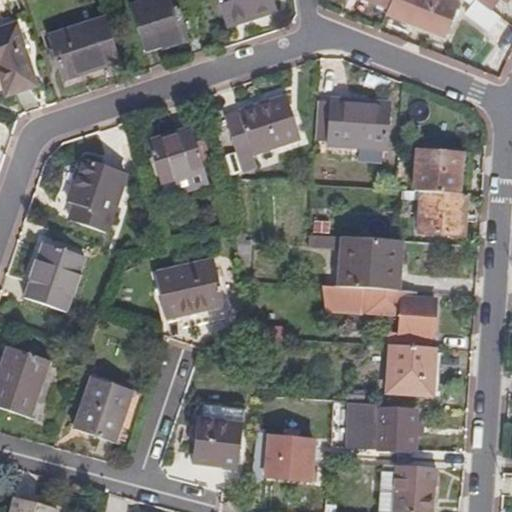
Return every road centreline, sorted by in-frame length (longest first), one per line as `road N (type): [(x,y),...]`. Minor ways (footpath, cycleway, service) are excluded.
road 1 (residential): [(506,104),(478,511)]
road 2 (residential): [(309,34),(56,121),(26,142),(0,219)]
road 3 (residential): [(506,104),(309,34)]
road 4 (residential): [(0,452),(138,486)]
road 5 (residential): [(138,486),(182,354)]
